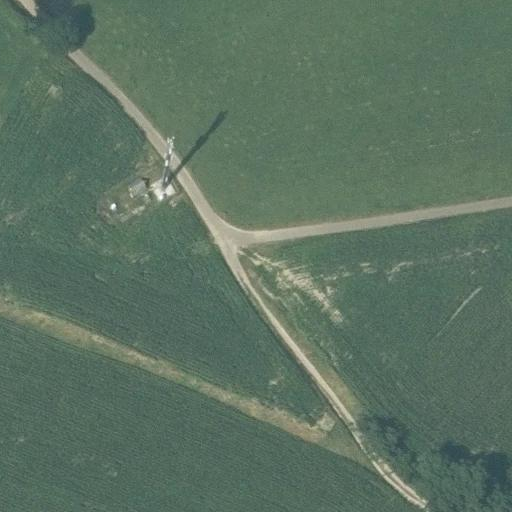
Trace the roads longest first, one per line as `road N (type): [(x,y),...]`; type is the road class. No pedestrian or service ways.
road 1 (track): [(444,511),(374,457),(256,302),(223,243)]
road 2 (unclassified): [(223,243),(158,142),(21,0)]
road 3 (unclassified): [(223,243),(511,200)]
